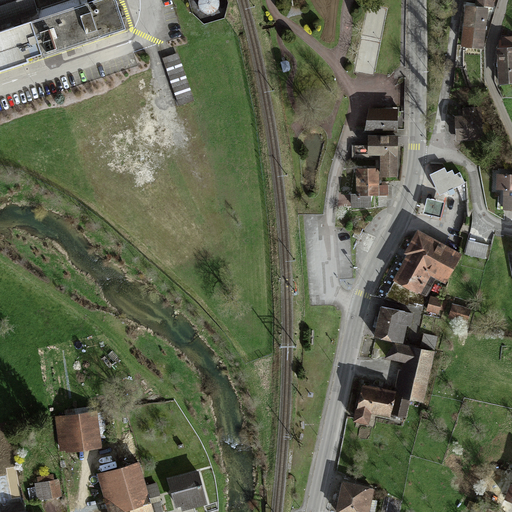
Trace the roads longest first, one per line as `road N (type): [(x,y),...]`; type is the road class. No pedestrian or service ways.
road 1 (primary): [(310,511),(358,304),(403,214),(417,151)]
road 2 (residential): [(438,151),(456,0)]
road 3 (primary): [(417,151),(417,0)]
